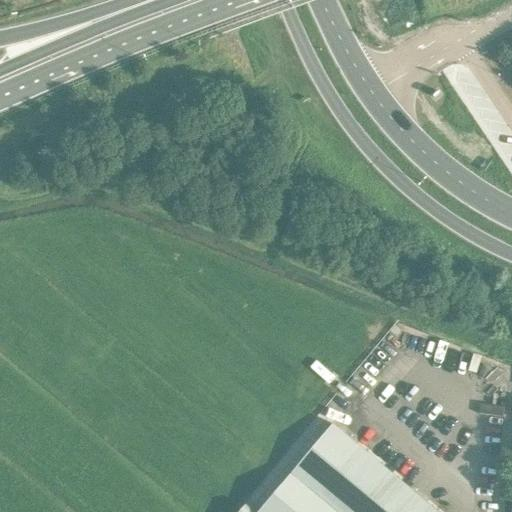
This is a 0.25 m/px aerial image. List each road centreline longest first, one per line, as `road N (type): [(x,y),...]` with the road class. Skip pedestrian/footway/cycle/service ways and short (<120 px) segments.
road 1 (secondary): [(284,0),(311,64),(382,165),(432,209),(511,255)]
road 2 (secondary): [(511,212),(396,123),(323,0)]
road 3 (primary): [(0,82),(135,25)]
road 4 (primary): [(135,25),(56,26),(0,39)]
road 5 (unknown): [(468,476),(364,400)]
